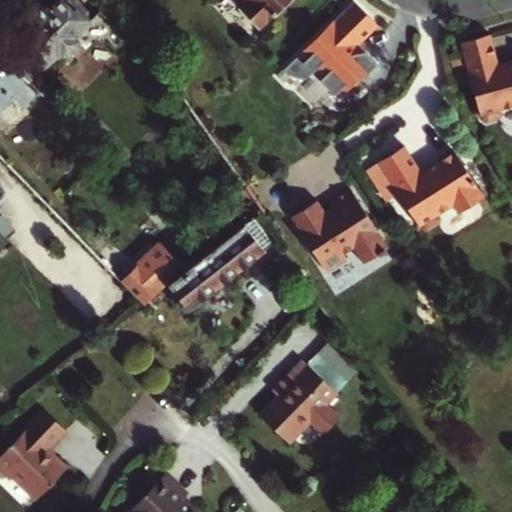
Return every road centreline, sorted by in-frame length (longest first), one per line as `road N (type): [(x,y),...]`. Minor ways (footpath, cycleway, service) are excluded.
road 1 (residential): [(76,511),(119,454),(178,433),(217,445),(266,511)]
road 2 (unknown): [(449,10),(439,63),(421,97),(295,193)]
